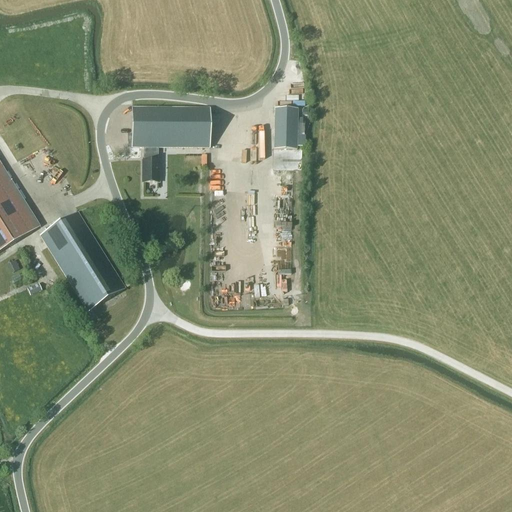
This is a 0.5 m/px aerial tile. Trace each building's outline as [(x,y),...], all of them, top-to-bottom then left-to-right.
[(209,109),(132,108),(132,135),(128,135),(127,148),(132,148),(143,149),(143,161),(142,161),(142,184),(158,184),(158,161),(157,161),(158,149),(209,149),(209,109)] [(298,150),(297,109),(274,109),(273,150),(298,150)] [(0,251),(37,229),(0,168),(0,251)] [(125,289),(77,213),(64,221),(62,218),(44,229),(46,232),(40,236),(87,313),(125,289)] [(13,273),(20,270),(15,260),(9,263),(13,273)] [(41,291),(38,284),(27,290),(30,296),(41,291)]
